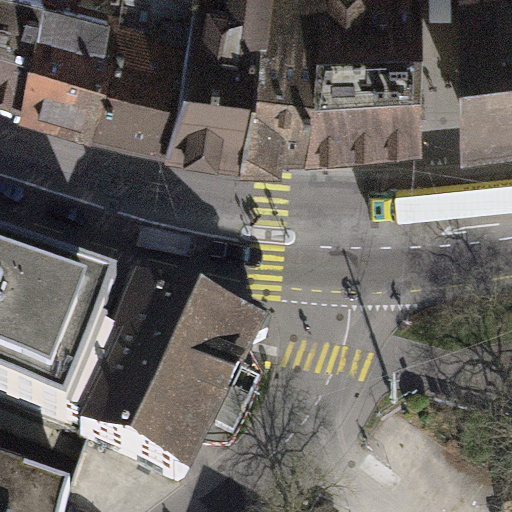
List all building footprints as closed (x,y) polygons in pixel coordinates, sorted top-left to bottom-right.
[(0,0),(0,72),(25,80),(39,0),(0,0)] [(39,0),(25,80),(96,101),(114,0),(39,0)] [(168,118),(187,0),(114,0),(96,101),(168,118)] [(245,129),(263,0),(187,0),(168,118),(245,129)] [(327,0),(263,0),(245,129),(308,129),(317,38),(324,37),(327,0)] [(421,121),(421,0),(327,0),(324,37),(317,38),(308,129),(421,121)] [(511,0),(464,0),(466,112),(511,106),(511,0)] [(118,295),(0,254),(0,401),(67,427),(101,339),(118,295)] [(101,339),(67,427),(85,435),(82,441),(182,483),(254,342),(143,303),(124,348),(101,339)] [(0,511),(68,511),(72,502),(0,477),(0,511)]
